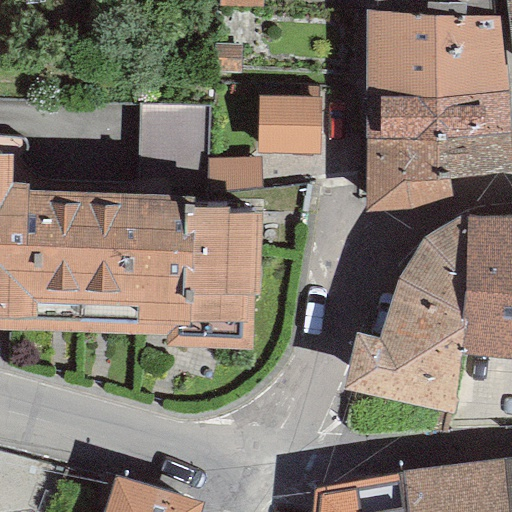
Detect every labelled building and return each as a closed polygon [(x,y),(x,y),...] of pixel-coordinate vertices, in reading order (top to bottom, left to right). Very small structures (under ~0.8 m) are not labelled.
[(376,0),(372,198),(410,195),(444,182),(441,159),(500,160),(499,138),(491,0),(376,0)] [(238,66),(240,46),(215,44),(214,65),(238,66)] [(315,144),(316,97),(261,96),(261,141),(315,144)] [(207,207),(209,103),(139,101),(136,190),(183,192),(182,206),(207,207)] [(182,274),(239,277),(247,277),(249,208),(207,207),(182,206),(183,192),(136,190),(4,184),(5,152),(0,151),(0,292),(21,293),(23,279),(142,285),(182,286),(182,274)] [(212,189),(261,184),(258,156),(210,161),(212,189)] [(511,340),(511,215),(465,215),(430,231),(403,273),(400,284),(383,335),(362,330),(357,354),(354,374),(385,381),(446,395),(455,334),(511,340)] [(237,329),(239,277),(182,274),(182,286),(181,328),(237,329)] [(0,311),(141,316),(142,285),(23,279),(21,293),(0,292),(0,311)] [(511,511),(511,462),(421,472),(402,474),(321,487),(319,511),(318,511),(511,511)] [(185,511),(189,501),(122,480),(111,511),(185,511)]
